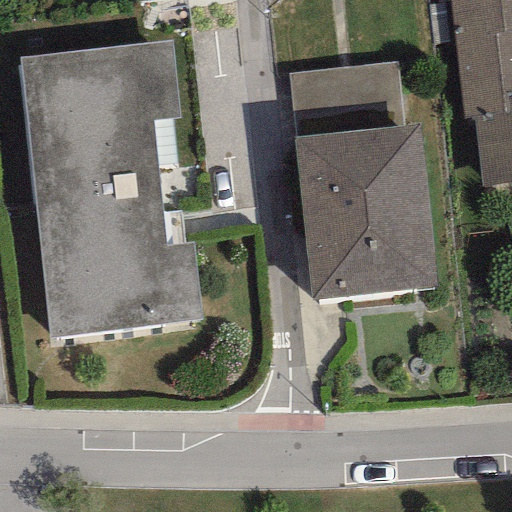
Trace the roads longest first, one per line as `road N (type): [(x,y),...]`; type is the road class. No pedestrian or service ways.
road 1 (residential): [(286,456),(254,0)]
road 2 (residential): [(286,456),(0,453)]
road 3 (residential): [(511,449),(286,456)]
